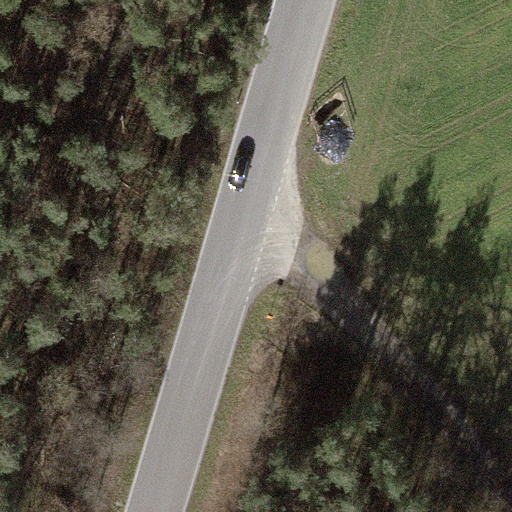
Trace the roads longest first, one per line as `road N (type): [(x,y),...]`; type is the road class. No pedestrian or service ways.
road 1 (tertiary): [(161,511),(262,197),(308,0)]
road 2 (track): [(262,197),(437,397),(511,507)]
